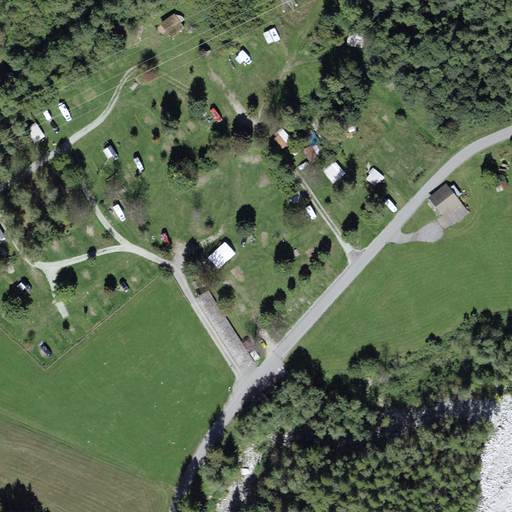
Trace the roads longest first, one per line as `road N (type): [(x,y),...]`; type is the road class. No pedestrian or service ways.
road 1 (unclassified): [(511,131),(440,175),(248,385),(198,456),(174,511)]
road 2 (track): [(0,190),(99,121),(131,70),(144,68),(249,118),(360,263)]
road 3 (track): [(176,270),(130,247),(43,266),(30,261),(0,216)]
road 4 (track): [(130,247),(103,224),(60,150)]
